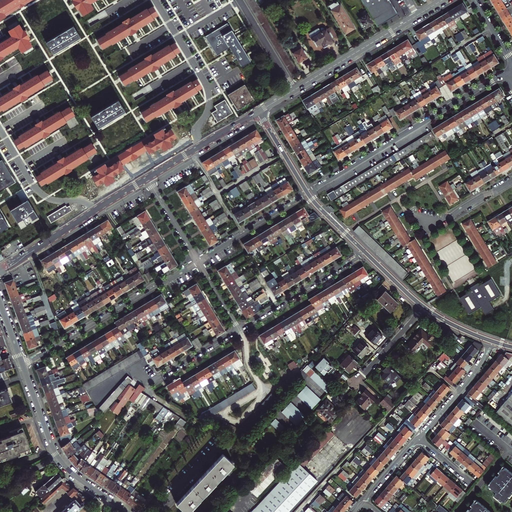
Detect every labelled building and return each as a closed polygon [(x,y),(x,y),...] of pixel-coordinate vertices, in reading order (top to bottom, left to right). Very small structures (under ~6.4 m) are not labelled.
[(3,0),(0,2),(0,18),(1,18),(12,10),(28,0),(3,0)] [(73,0),(78,8),(79,7),(82,12),(93,6),(90,1),(91,0),(73,0)] [(358,0),(374,27),(386,20),(395,14),(387,0),(358,0)] [(499,13),(511,4),(511,1),(509,3),(506,0),(505,0),(495,6),(497,9),(499,13)] [(346,13),(338,1),(329,7),(343,30),(347,28),(352,25),(345,14),(346,13)] [(460,17),(468,12),(467,9),(463,3),(460,6),(455,8),(460,17)] [(501,17),(503,19),(511,13),(511,4),(499,13),(501,17)] [(156,14),(152,6),(147,9),(146,8),(128,19),(127,18),(123,20),(124,22),(97,38),(98,39),(99,39),(102,45),(102,46),(103,48),(129,32),(130,33),(134,30),(134,29),(152,18),(151,16),(156,14)] [(454,20),(460,17),(455,8),(453,10),(449,12),(454,20)] [(368,25),(371,24),(365,14),(363,10),(358,13),(360,16),(356,19),(358,21),(356,22),(360,27),(361,26),(362,29),(368,25)] [(447,24),(454,20),(449,12),(446,14),(442,16),(447,24)] [(511,13),(503,19),(505,22),(507,26),(511,22),(511,13)] [(440,18),(436,20),(441,28),(447,24),(442,16),(440,18)] [(441,28),(436,20),(433,22),(429,24),(436,35),(437,37),(441,34),(443,38),(446,37),(443,31),(441,28)] [(227,22),(205,35),(216,54),(229,46),(241,66),(250,60),(227,22)] [(0,57),(3,56),(2,54),(29,38),(28,36),(27,37),(24,31),(24,30),(23,28),(22,28),(19,24),(8,30),(11,35),(0,42),(0,57)] [(429,38),(436,35),(429,24),(427,26),(426,26),(423,28),(429,38)] [(74,25),(47,42),(54,53),(81,37),(74,25)] [(330,26),(311,37),(316,44),(321,42),(323,46),(330,42),(333,41),(332,40),(337,38),(330,26)] [(423,45),(431,41),(429,38),(423,28),(420,30),(416,33),(420,41),(416,43),(423,54),(427,51),(423,45)] [(465,39),(461,32),(455,36),(459,43),(465,39)] [(416,52),(412,46),(409,40),(405,42),(401,45),(408,57),(416,52)] [(179,49),(174,42),(169,45),(168,44),(150,55),(149,54),(145,56),(146,58),(119,74),(120,75),(121,75),(125,81),(124,81),(125,84),(151,67),(152,69),(157,66),(156,65),(174,53),(174,52),(179,49)] [(401,60),(408,57),(401,45),(397,47),(394,49),(401,60)] [(489,52),(484,55),(492,67),(496,65),(499,63),(489,46),(487,48),(489,52)] [(309,58),(307,55),(305,51),(303,48),(294,53),(300,63),(304,61),(309,58)] [(402,61),(401,60),(394,49),(391,50),(388,52),(392,60),(395,64),(396,65),(402,61)] [(459,58),(465,67),(472,79),(476,77),(479,75),(472,64),(471,63),(467,65),(465,62),(466,61),(459,50),(456,53),(459,58)] [(386,64),(392,60),(388,52),(384,54),(381,56),(386,64)] [(453,62),(459,58),(456,53),(449,56),(453,62)] [(477,59),(478,60),(485,72),(488,70),(492,67),(484,55),(477,59)] [(379,68),(386,64),(381,56),(378,58),(375,60),(379,68)] [(384,76),(382,72),(379,68),(375,60),(371,62),(367,65),(372,72),(376,70),(378,74),(379,74),(382,78),(384,76)] [(478,60),(472,64),(479,75),(481,74),(485,72),(478,60)] [(472,79),(465,67),(458,71),(459,72),(466,83),(469,81),(472,79)] [(350,73),(354,81),(362,76),(357,68),(353,70),(350,73)] [(0,109),(3,108),(4,109),(22,97),(23,99),(27,96),(26,95),(52,78),(51,77),(51,78),(47,72),(48,71),(46,69),(20,85),(20,84),(15,87),(16,88),(0,97),(0,109)] [(466,83),(459,72),(454,75),(454,73),(451,75),(454,79),(459,87),(463,85),(466,83)] [(354,81),(350,73),(346,75),(343,77),(348,85),(354,81)] [(451,75),(444,80),(441,75),(437,78),(439,80),(442,87),(447,84),(452,92),(455,90),(459,87),(454,79),(451,75)] [(200,85),(196,77),(190,81),(189,79),(171,90),(171,88),(166,91),(167,92),(140,108),(142,111),(142,110),(148,119),(174,103),(174,104),(179,101),(178,100),(196,90),(195,88),(200,85)] [(347,91),(350,89),(348,85),(343,77),(340,79),(337,81),(342,89),(344,93),(347,97),(349,95),(347,91)] [(424,84),(427,88),(434,100),(438,98),(442,95),(438,89),(442,87),(439,80),(434,83),(435,83),(429,86),(427,82),(424,84)] [(342,89),(337,81),(333,83),(330,85),(335,93),(342,89)] [(245,82),(229,93),(238,108),(241,106),(242,107),(243,105),(244,104),(245,105),(246,103),(247,102),(248,103),(249,102),(255,98),(245,82)] [(339,99),(335,93),(330,85),(327,87),(324,88),(333,103),(339,99)] [(317,92),(322,100),(326,98),(330,105),(333,103),(324,88),(320,91),(317,92)] [(434,100),(427,88),(420,92),(427,104),(430,102),(434,100)] [(411,91),(414,96),(421,108),(425,105),(427,104),(420,92),(419,91),(416,93),(413,89),(411,91)] [(491,94),(496,102),(504,97),(499,89),(496,91),(491,94)] [(319,102),(322,100),(317,92),(314,94),(311,96),(316,104),(319,108),(321,112),(324,111),(321,107),(322,106),(319,102)] [(485,97),(493,110),(499,106),(496,102),(491,94),(488,96),(485,97)] [(308,109),(316,104),(311,96),(307,98),(303,101),(308,109)] [(421,108),(414,96),(411,98),(413,101),(410,103),(415,111),(418,110),(421,108)] [(401,97),(398,99),(401,103),(403,107),(408,115),(412,113),(415,111),(410,103),(407,99),(404,101),(401,97)] [(479,101),(486,114),(493,110),(485,97),(483,99),(482,100),(479,101)] [(120,99),(93,116),(100,128),(127,111),(120,99)] [(472,105),(480,117),(480,118),(482,118),(483,116),(486,114),(479,101),(476,103),(472,105)] [(15,138),(20,146),(25,143),(26,144),(44,132),(45,134),(49,131),(48,130),(75,114),(74,112),(73,113),(69,107),(70,106),(68,104),(43,120),(42,119),(37,122),(38,123),(20,134),(20,136),(15,138)] [(469,107),(466,109),(476,125),(478,123),(476,119),(480,117),(472,105),(469,107)] [(394,109),(389,111),(393,117),(397,114),(401,120),(405,117),(408,115),(403,107),(396,112),(394,109)] [(463,111),(460,113),(467,125),(471,123),(473,127),(476,125),(466,109),(463,111)] [(279,124),(282,129),(290,124),(293,122),(288,113),(277,121),(279,124)] [(453,117),(463,133),(466,131),(463,127),(467,125),(460,113),(456,115),(453,117)] [(378,115),(376,116),(378,120),(381,124),(386,132),(389,130),(393,127),(386,115),(381,119),(378,115)] [(449,119),(447,121),(454,133),(458,130),(460,134),(463,133),(453,117),(449,119)] [(361,130),(359,131),(366,144),(369,142),(373,140),(363,124),(360,120),(357,122),(359,125),(358,125),(361,130)] [(440,125),(450,141),(453,139),(450,135),(454,133),(447,121),(443,123),(440,125)] [(379,136),(374,128),(371,124),(368,126),(366,122),(363,124),(373,140),(376,138),(379,136)] [(492,132),(496,130),(492,122),(488,125),(492,132)] [(286,135),(294,130),(290,124),(282,129),(284,132),(286,135)] [(381,124),(374,128),(379,136),(382,134),(386,132),(381,124)] [(155,132),(94,169),(95,170),(94,171),(96,174),(94,175),(98,182),(104,178),(107,182),(114,178),(112,174),(124,167),(122,163),(148,147),(150,150),(162,144),(164,147),(172,142),(170,139),(175,136),(171,128),(169,129),(168,125),(166,127),(155,132)] [(347,127),(360,148),(363,146),(366,144),(359,131),(355,134),(350,125),(347,127)] [(447,142),(450,141),(440,125),(437,127),(436,128),(432,130),(437,137),(441,135),(444,140),(445,139),(447,142)] [(350,137),(346,139),(354,152),(356,150),(360,148),(347,127),(345,128),(350,137)] [(253,142),(261,138),(256,130),(252,132),(248,135),(253,142)] [(298,137),(294,130),(286,135),(287,138),(289,141),(298,137)] [(338,134),(336,136),(348,155),(351,153),(354,152),(346,139),(343,141),(338,134)] [(247,146),(253,142),(248,135),(245,137),(242,138),(247,146)] [(503,155),(511,167),(511,166),(511,155),(509,151),(504,142),(500,135),(496,137),(503,149),(504,149),(507,153),(503,155)] [(338,146),(333,149),(340,160),(344,158),(348,155),(336,136),(333,137),(338,146)] [(293,148),(301,143),(298,137),(289,141),(291,145),(293,148)] [(242,153),(248,149),(247,146),(242,138),(239,140),(236,142),(242,153)] [(39,174),(43,182),(48,179),(49,180),(67,168),(68,170),(72,167),(71,166),(98,150),(97,148),(96,149),(92,143),(93,142),(92,140),(66,156),(65,155),(61,158),(61,159),(43,170),(44,172),(39,174)] [(295,151),(297,154),(314,144),(312,141),(308,144),(306,140),(301,143),(293,148),(295,151)] [(236,157),(242,153),(236,142),(232,144),(229,146),(236,157)] [(314,144),(297,154),(299,158),(301,161),(313,153),(311,149),(316,146),(314,144)] [(258,145),(256,147),(258,151),(264,161),(268,159),(261,148),(261,149),(258,145)] [(226,148),(223,150),(230,161),(236,157),(229,146),(226,148)] [(255,152),(261,163),(264,161),(258,151),(256,147),(253,148),(256,152),(255,152)] [(217,154),(223,164),(224,165),(230,161),(223,150),(219,152),(217,154)] [(445,150),(437,155),(442,163),(444,162),(450,158),(445,150)] [(316,157),(313,153),(301,161),(303,163),(305,167),(321,157),(320,155),(316,157)] [(213,156),(210,158),(217,168),(223,164),(217,154),(213,156)] [(497,154),(494,155),(504,171),(507,169),(511,167),(503,155),(499,157),(497,154)] [(437,155),(428,160),(433,169),(440,164),(442,163),(437,155)] [(493,167),(498,175),(501,173),(504,171),(494,155),(492,157),(494,160),(494,161),(496,165),(493,167)] [(321,157),(305,167),(307,171),(310,175),(321,168),(318,164),(320,163),(319,162),(323,160),(321,157)] [(202,162),(210,175),(218,170),(217,168),(210,158),(206,160),(202,162)] [(0,160),(0,191),(17,181),(4,159),(0,160)] [(254,159),(248,162),(252,169),(258,165),(254,159)] [(426,173),(433,169),(428,160),(419,166),(425,174),(426,173)] [(242,166),(246,173),(252,169),(248,162),(242,166)] [(478,172),(485,183),(488,181),(491,179),(485,168),(484,167),(481,163),(479,164),(482,170),(478,172)] [(495,177),(498,175),(493,167),(491,164),(485,168),(491,179),(495,177)] [(423,175),(425,174),(419,166),(411,171),(414,176),(416,179),(423,175)] [(409,168),(400,173),(405,181),(407,181),(414,176),(411,171),(409,168)] [(471,174),(473,178),(479,187),(482,185),(485,183),(478,172),(477,171),(474,173),(471,174)] [(278,198),(273,190),(271,186),(267,188),(264,184),(265,184),(259,173),(255,175),(260,182),(262,186),(264,190),(267,194),(272,202),(275,200),(278,198)] [(400,173),(392,179),(397,187),(404,182),(405,181),(400,173)] [(201,177),(206,185),(207,184),(210,182),(205,175),(201,177)] [(284,178),(280,180),(277,176),(275,178),(277,182),(280,186),(284,194),(288,192),(292,189),(287,181),(286,182),(284,178)] [(227,185),(223,178),(222,177),(219,179),(223,187),(227,185)] [(277,188),(273,190),(278,198),(281,196),(284,194),(280,186),(277,182),(275,178),(273,179),(272,179),(275,183),(274,183),(277,188)] [(479,187),(473,178),(466,183),(471,192),(475,189),(479,187)] [(392,179),(383,184),(388,192),(390,191),(397,187),(392,179)] [(444,193),(445,195),(453,190),(447,181),(439,186),(444,193)] [(179,195),(182,199),(194,192),(190,184),(177,192),(179,195)] [(383,184),(375,189),(380,197),(387,193),(388,192),(383,184)] [(241,194),(236,186),(230,190),(230,191),(234,198),(241,194)] [(184,203),(186,206),(198,198),(205,194),(211,190),(209,187),(202,191),(203,192),(197,196),(194,192),(182,199),(184,203)] [(375,189),(366,194),(371,202),(373,201),(380,197),(375,189)] [(190,212),(198,207),(202,205),(200,201),(206,197),(207,198),(213,194),(211,190),(205,194),(198,198),(186,206),(188,210),(190,212)] [(327,194),(331,201),(338,197),(334,191),(333,190),(327,194)] [(450,204),(458,199),(453,190),(445,195),(446,197),(450,204)] [(267,194),(261,198),(265,206),(269,204),(272,202),(267,194)] [(366,194),(358,199),(363,207),(370,203),(371,202),(366,194)] [(254,202),(259,210),(262,208),(265,206),(261,198),(254,202)] [(26,199),(9,209),(20,227),(37,217),(26,199)] [(352,199),(348,202),(349,205),(354,213),(356,211),(363,207),(358,199),(354,202),(352,199)] [(253,214),(248,206),(245,201),(239,205),(242,209),(246,218),(250,215),(253,214)] [(259,210),(254,202),(248,206),(253,214),(256,212),(259,210)] [(345,218),(352,214),(354,213),(349,205),(340,210),(345,218)] [(65,212),(68,219),(80,213),(77,206),(65,212)] [(193,219),(202,214),(198,207),(190,212),(192,215),(193,219)] [(391,207),(381,212),(387,221),(396,216),(395,214),(391,207)] [(296,213),(301,221),(303,219),(308,216),(304,208),(300,210),(296,213)] [(243,220),(246,218),(242,209),(234,214),(238,222),(243,220)] [(510,225),(511,223),(511,214),(509,209),(505,212),(502,213),(507,221),(509,223),(510,225)] [(145,211),(133,218),(129,221),(130,223),(134,221),(138,226),(142,224),(150,219),(147,215),(145,211)] [(199,227),(201,231),(209,226),(219,220),(227,216),(225,212),(218,216),(218,217),(212,221),(210,217),(205,220),(197,225),(199,227)] [(303,225),(301,221),(296,213),(292,215),(289,217),(294,224),(297,229),(301,226),(303,230),(306,229),(303,225)] [(501,225),(507,221),(502,213),(499,215),(496,217),(501,225)] [(197,225),(205,220),(202,214),(193,219),(196,223),(197,225)] [(221,224),(229,219),(227,216),(219,220),(221,224)] [(392,230),(401,224),(397,217),(396,216),(387,221),(392,230)] [(294,224),(289,217),(286,218),(283,220),(288,228),(294,224)] [(501,225),(496,217),(492,219),(488,222),(493,230),(501,225)] [(151,222),(150,219),(142,224),(146,230),(153,225),(151,222)] [(104,222),(100,225),(105,233),(112,228),(108,220),(104,222)] [(290,233),(288,228),(283,220),(279,222),(277,224),(281,232),(284,236),(288,234),(290,238),(293,237),(290,233)] [(476,229),(471,220),(463,225),(467,232),(468,234),(476,229)] [(281,232),(277,224),(274,226),(270,228),(275,236),(281,232)] [(401,224),(392,230),(397,238),(407,233),(405,231),(401,224)] [(93,228),(98,237),(101,235),(103,238),(104,238),(107,242),(110,241),(105,233),(100,225),(97,227),(93,228)] [(153,225),(146,230),(141,233),(132,238),(133,241),(143,235),(145,239),(157,232),(156,229),(153,225)] [(120,226),(117,228),(122,236),(125,234),(120,226)] [(205,238),(213,233),(209,226),(201,231),(203,234),(205,238)] [(354,231),(357,234),(362,229),(359,226),(354,231)] [(97,243),(101,241),(98,237),(93,228),(91,230),(90,231),(87,232),(95,245),(98,251),(101,249),(97,243)] [(264,232),(269,240),(271,244),(278,240),(275,236),(270,228),(267,230),(264,232)] [(481,237),(476,229),(468,234),(469,235),(473,242),(481,237)] [(130,236),(132,238),(141,233),(139,230),(130,236)] [(81,236),(88,249),(92,246),(96,253),(98,251),(95,245),(87,232),(84,235),(81,236)] [(159,235),(157,232),(145,239),(138,243),(142,250),(145,248),(149,246),(161,238),(159,235)] [(269,240),(264,232),(261,234),(257,236),(262,244),(269,240)] [(218,241),(213,233),(205,238),(208,242),(210,246),(218,241)] [(397,238),(403,247),(406,245),(412,242),(408,235),(407,233),(397,238)] [(78,238),(74,240),(82,252),(86,260),(89,258),(84,251),(88,249),(81,236),(78,238)] [(265,254),(267,252),(265,248),(262,244),(257,236),(254,238),(251,240),(256,248),(259,252),(262,250),(265,254)] [(329,245),(328,245),(323,237),(320,239),(325,247),(333,260),(337,257),(341,255),(336,247),(331,250),(329,245)] [(487,246),(481,237),(473,242),(477,249),(478,251),(487,246)] [(161,238),(149,246),(153,252),(157,249),(165,244),(163,241),(161,238)] [(82,252),(74,240),(71,242),(68,244),(75,255),(75,256),(79,254),(84,261),(86,260),(82,252)] [(243,244),(248,252),(256,248),(251,240),(247,242),(243,244)] [(412,242),(406,245),(412,253),(420,248),(419,246),(415,240),(412,242)] [(65,246),(62,248),(69,260),(71,264),(73,266),(75,265),(72,258),(71,257),(75,255),(68,244),(65,246)] [(151,258),(153,260),(156,258),(169,251),(167,247),(165,244),(157,249),(159,252),(155,254),(155,255),(151,258)] [(487,246),(478,251),(479,252),(483,259),(492,254),(491,252),(487,246)] [(333,260),(325,247),(319,251),(319,252),(327,264),(330,262),(333,260)] [(55,252),(63,264),(66,261),(69,265),(71,264),(69,260),(62,248),(58,250),(55,252)] [(148,252),(145,248),(142,250),(136,253),(138,258),(148,252)] [(414,257),(417,262),(425,257),(421,250),(420,248),(412,253),(407,256),(405,258),(407,260),(409,259),(414,257)] [(169,251),(156,258),(158,260),(159,260),(163,258),(165,262),(173,257),(171,254),(169,251)] [(52,254),(49,256),(54,263),(56,268),(58,272),(61,270),(59,266),(63,264),(55,252),(52,254)] [(319,252),(313,255),(320,267),(324,265),(327,264),(319,252)] [(494,258),(492,254),(483,259),(488,266),(488,267),(489,268),(497,263),(497,262),(494,258)] [(320,267),(313,255),(307,259),(314,271),(317,269),(320,267)] [(41,260),(46,268),(54,263),(49,256),(45,258),(41,260)] [(311,273),(314,271),(307,259),(303,262),(300,256),(297,257),(298,259),(300,263),(303,267),(308,275),(311,273)] [(173,257),(165,262),(159,265),(164,273),(178,265),(175,261),(173,257)] [(417,262),(422,270),(430,265),(429,264),(425,257),(417,262)] [(222,279),(234,271),(231,266),(235,263),(234,261),(217,271),(220,276),(222,279)] [(422,270),(428,279),(436,274),(431,267),(430,265),(422,270)] [(136,267),(132,270),(128,272),(131,277),(139,272),(136,267)] [(295,283),(290,275),(287,271),(285,267),(283,268),(285,272),(281,274),(284,279),(288,287),(292,285),(295,283)] [(308,275),(303,267),(296,271),(301,279),(304,277),(308,275)] [(354,272),(362,284),(364,288),(367,286),(364,281),(369,278),(367,275),(362,267),(358,270),(354,272)] [(238,277),(234,271),(222,279),(224,282),(226,285),(238,277)] [(296,271),(290,275),(295,283),(298,281),(301,279),(296,271)] [(139,272),(131,277),(136,284),(140,282),(144,280),(139,272)] [(153,280),(148,272),(145,274),(150,282),(153,280)] [(355,288),(362,284),(354,272),(351,274),(348,276),(355,288)] [(277,283),(275,279),(274,277),(272,275),(271,273),(269,275),(271,278),(266,282),(274,295),(278,293),(282,291),(277,283)] [(230,291),(238,286),(242,284),(240,280),(245,277),(244,274),(243,274),(238,277),(226,285),(228,288),(230,291)] [(436,274),(428,279),(433,288),(441,283),(440,281),(436,274)] [(127,290),(129,288),(125,280),(122,276),(116,280),(123,292),(127,290)] [(355,288),(348,276),(345,278),(342,279),(349,292),(356,288),(355,288)] [(131,277),(125,280),(129,288),(133,287),(136,284),(131,277)] [(6,286),(7,291),(16,288),(13,279),(4,282),(6,286)] [(101,284),(103,288),(110,300),(114,298),(117,296),(109,284),(106,286),(101,279),(99,280),(101,284)] [(248,284),(250,288),(259,282),(257,279),(248,284)] [(286,289),(288,287),(284,279),(277,283),(282,291),(286,289)] [(339,281),(335,283),(341,293),(343,295),(349,292),(342,279),(339,281)] [(460,298),(469,314),(481,308),(486,315),(494,310),(489,302),(501,296),(491,279),(480,286),(478,283),(469,289),(471,291),(460,298)] [(109,284),(117,296),(120,294),(123,292),(116,280),(109,284)] [(259,282),(250,288),(252,291),(261,286),(259,282)] [(329,287),(335,297),(341,293),(335,283),(332,285),(329,287)] [(441,283),(433,288),(438,296),(446,291),(442,285),(441,283)] [(110,300),(103,288),(101,284),(98,285),(100,289),(97,291),(99,296),(104,304),(107,302),(110,300)] [(189,299),(190,298),(201,292),(199,288),(196,284),(184,291),(189,299)] [(232,295),(234,298),(245,291),(246,290),(244,287),(240,290),(238,286),(230,291),(232,295)] [(330,303),(336,299),(335,297),(329,287),(326,289),(323,291),(327,299),(330,303)] [(19,295),(16,288),(7,291),(9,295),(10,298),(19,295)] [(84,299),(91,311),(94,310),(98,308),(93,300),(90,295),(88,291),(85,293),(88,297),(84,299)] [(238,304),(249,297),(245,291),(234,298),(236,301),(238,304)] [(327,299),(323,291),(320,293),(316,295),(321,303),(324,307),(327,306),(324,301),(327,299)] [(390,312),(398,304),(391,297),(384,291),(376,299),(390,312)] [(191,303),(185,306),(187,309),(193,305),(205,298),(203,295),(201,292),(190,298),(192,302),(191,303)] [(239,307),(241,310),(254,303),(257,301),(260,299),(267,295),(265,292),(259,296),(252,301),(250,297),(249,297),(238,304),(239,307)] [(24,293),(19,295),(10,298),(11,301),(12,302),(13,305),(21,302),(26,300),(24,293)] [(57,298),(54,294),(48,297),(50,302),(57,298)] [(157,297),(153,299),(160,311),(165,308),(168,312),(171,310),(168,306),(161,294),(157,297)] [(262,309),(260,305),(269,300),(271,303),(273,302),(271,299),(269,300),(267,295),(260,299),(257,301),(254,303),(241,310),(244,314),(246,318),(262,309)] [(324,307),(321,303),(316,295),(312,297),(309,300),(311,304),(316,312),(324,307)] [(99,296),(93,300),(98,308),(101,305),(104,304),(99,296)] [(75,299),(77,303),(85,315),(88,313),(91,311),(84,299),(80,301),(78,297),(75,299)] [(207,301),(205,298),(193,305),(196,312),(209,304),(207,301)] [(74,311),(78,319),(82,317),(85,315),(77,303),(75,299),(72,301),(75,305),(71,307),(74,311)] [(160,311),(153,299),(150,301),(146,303),(151,311),(154,315),(160,311)] [(15,312),(24,309),(21,302),(13,305),(14,308),(14,309),(15,312)] [(154,315),(151,311),(146,303),(143,305),(140,307),(145,315),(148,313),(151,317),(152,317),(157,326),(159,324),(154,315)] [(209,304),(196,312),(199,315),(192,320),(194,322),(196,320),(200,318),(204,316),(213,311),(211,308),(209,304)] [(316,312),(311,304),(310,305),(308,305),(305,308),(310,316),(316,312)] [(31,314),(36,312),(45,309),(43,305),(34,308),(35,310),(30,311),(31,314)] [(145,315),(140,307),(137,309),(134,311),(139,319),(141,323),(144,327),(146,325),(144,321),(147,319),(145,315)] [(303,319),(310,316),(305,308),(302,310),(300,310),(298,312),(303,319)] [(17,316),(18,319),(27,316),(24,309),(15,312),(16,315),(17,316)] [(20,326),(34,321),(32,317),(37,315),(37,316),(46,313),(45,309),(36,312),(31,314),(27,316),(18,319),(19,323),(20,326)] [(60,320),(59,320),(64,328),(68,326),(72,323),(67,315),(65,311),(57,315),(60,320)] [(74,311),(67,315),(72,323),(76,321),(78,319),(74,311)] [(127,315),(132,322),(139,319),(134,311),(130,313),(127,315)] [(214,314),(213,311),(204,316),(206,318),(208,322),(216,317),(214,314)] [(300,328),(306,324),(303,319),(298,312),(297,313),(295,313),(292,315),(300,328)] [(121,318),(126,326),(132,322),(127,315),(125,316),(121,318)] [(302,332),(300,328),(292,315),(289,318),(288,318),(286,319),(293,331),(293,332),(297,329),(300,333),(302,332)] [(216,317),(208,322),(212,328),(220,323),(218,320),(216,317)] [(115,322),(117,327),(122,334),(126,332),(128,336),(131,334),(128,331),(128,330),(126,326),(121,318),(118,320),(115,322)] [(22,330),(23,333),(37,328),(41,326),(50,323),(48,319),(39,322),(40,323),(35,325),(34,321),(20,326),(22,330)] [(289,333),(293,331),(286,319),(284,320),(283,321),(279,323),(284,331),(286,335),(289,333)] [(55,321),(50,323),(52,330),(58,328),(55,321)] [(222,327),(220,323),(212,328),(217,336),(225,331),(222,327)] [(284,331),(279,323),(276,325),(275,326),(273,327),(278,335),(284,331)] [(358,333),(352,328),(348,325),(345,328),(355,336),(358,333)] [(355,325),(352,328),(358,333),(360,331),(355,325)] [(24,336),(26,340),(34,337),(39,335),(38,331),(42,329),(41,326),(37,328),(23,333),(24,336)] [(125,339),(122,334),(117,327),(114,328),(111,331),(118,343),(119,343),(121,347),(123,345),(121,341),(125,339)] [(271,339),(278,335),(273,327),(271,328),(270,329),(267,331),(271,339)] [(374,327),(365,336),(373,344),(378,339),(382,335),(374,327)] [(444,327),(440,330),(445,335),(450,330),(444,327)] [(420,329),(411,339),(410,340),(406,345),(413,352),(422,342),(428,347),(433,342),(432,341),(437,336),(430,330),(427,334),(425,335),(422,332),(423,331),(423,330),(421,329),(420,329)] [(119,343),(118,343),(111,331),(107,333),(104,334),(109,342),(112,341),(115,345),(119,343)] [(174,340),(170,342),(178,354),(181,353),(184,350),(179,343),(177,338),(173,332),(172,331),(170,332),(174,340)] [(273,342),(271,339),(267,331),(262,334),(259,336),(265,347),(273,342)] [(184,333),(179,337),(177,338),(179,343),(187,338),(184,333)] [(98,338),(105,350),(112,346),(109,342),(104,334),(102,336),(98,338)] [(29,349),(38,346),(36,342),(34,337),(26,340),(27,344),(29,349)] [(198,348),(202,345),(197,337),(194,340),(198,348)] [(108,355),(105,350),(98,338),(95,340),(92,342),(99,355),(103,352),(105,356),(108,355)] [(179,343),(184,350),(188,348),(192,346),(187,338),(179,343)] [(361,341),(353,350),(361,358),(364,354),(369,349),(361,341)] [(482,345),(474,341),(471,344),(466,351),(472,356),(476,352),(482,345)] [(85,346),(93,358),(99,355),(92,342),(89,344),(85,346)] [(165,348),(172,358),(175,356),(178,354),(170,342),(164,346),(165,348)] [(137,345),(140,350),(144,356),(148,354),(141,343),(137,345)] [(79,350),(84,358),(87,362),(90,360),(93,364),(95,362),(93,358),(85,346),(82,348),(79,350)] [(165,348),(159,352),(165,362),(168,360),(172,358),(165,348)] [(84,358),(79,350),(76,352),(73,354),(77,361),(84,358)] [(153,358),(152,359),(154,361),(155,364),(157,367),(161,364),(165,362),(159,352),(158,350),(151,354),(153,358)] [(231,353),(227,355),(234,368),(238,374),(238,375),(241,373),(238,368),(237,366),(242,363),(234,351),(231,353)] [(472,356),(466,351),(461,357),(467,362),(470,359),(472,356)] [(447,360),(450,357),(444,352),(438,359),(441,361),(441,362),(445,358),(447,360)] [(499,358),(496,361),(503,367),(505,369),(508,366),(510,367),(511,364),(511,362),(509,360),(511,356),(511,353),(507,352),(504,355),(502,354),(499,358)] [(71,365),(77,361),(73,354),(69,356),(66,358),(71,365)] [(220,359),(227,370),(230,368),(231,370),(232,370),(235,375),(236,375),(238,374),(234,368),(227,355),(223,357),(220,359)] [(348,355),(340,364),(348,372),(352,367),(357,362),(348,355)] [(8,357),(0,360),(0,371),(12,367),(10,361),(8,357)] [(328,369),(331,366),(326,361),(327,360),(323,357),(315,367),(323,374),(328,369)] [(464,365),(467,362),(461,357),(455,363),(462,368),(464,365)] [(39,378),(53,373),(58,372),(57,368),(52,370),(51,369),(47,358),(43,360),(45,366),(36,370),(38,374),(39,378)] [(228,372),(227,370),(220,359),(217,361),(214,363),(221,375),(224,379),(226,378),(224,374),(228,372)] [(74,370),(78,367),(80,366),(77,361),(71,365),(74,370)] [(294,361),(288,365),(291,371),(297,367),(294,361)] [(441,361),(436,367),(439,370),(442,366),(444,368),(446,365),(441,362),(441,361)] [(498,373),(503,367),(496,361),(493,364),(491,367),(498,373)] [(221,375),(214,363),(211,365),(207,367),(215,379),(219,377),(222,382),(224,381),(224,379),(221,375)] [(462,368),(455,363),(450,369),(453,371),(459,377),(462,374),(465,370),(462,368)] [(302,370),(310,377),(312,379),(327,393),(332,388),(307,365),(302,370)] [(390,385),(394,380),(398,375),(387,365),(383,370),(385,372),(383,374),(381,376),(390,385)] [(215,379),(207,367),(205,369),(201,371),(208,383),(212,389),(215,388),(211,381),(215,379)] [(492,380),(498,373),(491,367),(488,370),(485,373),(492,380)] [(195,375),(202,387),(206,385),(208,389),(211,393),(213,391),(212,389),(208,383),(201,371),(198,373),(195,375)] [(459,377),(453,371),(448,377),(446,376),(444,378),(452,385),(454,382),(454,383),(456,380),(459,377)] [(41,382),(42,385),(60,379),(59,376),(55,377),(53,373),(39,378),(41,382)] [(483,377),(480,380),(487,386),(490,383),(493,386),(496,383),(492,380),(485,373),(483,377)] [(198,389),(202,387),(195,375),(192,376),(188,379),(196,391),(198,395),(199,396),(202,395),(198,389)] [(64,377),(60,379),(42,385),(43,389),(44,390),(45,392),(58,387),(57,384),(66,381),(64,377)] [(176,380),(173,382),(178,390),(180,394),(184,401),(187,400),(186,397),(183,393),(187,390),(182,382),(179,378),(176,380)] [(196,391),(188,379),(185,381),(182,382),(187,390),(189,395),(193,392),(196,396),(198,395),(196,391)] [(481,393),(487,386),(480,380),(477,383),(474,386),(481,393)] [(178,390),(173,382),(169,384),(166,386),(171,394),(175,392),(178,396),(180,400),(183,403),(184,401),(180,394),(178,390)] [(439,383),(434,389),(442,396),(446,392),(449,388),(443,382),(441,385),(439,383)] [(110,410),(118,415),(135,389),(128,385),(117,398),(120,400),(118,403),(116,401),(110,410)] [(132,398),(135,400),(141,392),(144,388),(140,385),(135,392),(135,393),(132,398)] [(321,400),(308,388),(306,386),(297,396),(299,398),(311,410),(316,405),(321,400)] [(476,399),(481,393),(474,386),(470,391),(466,396),(475,404),(482,410),(484,408),(485,407),(476,399)] [(46,396),(47,399),(61,394),(65,393),(64,390),(60,391),(58,387),(45,392),(46,396)] [(0,405),(12,401),(8,388),(0,391),(0,405)] [(428,395),(431,397),(437,403),(439,400),(442,396),(434,389),(428,395)] [(365,390),(362,394),(363,395),(360,397),(356,402),(364,409),(371,402),(372,403),(375,399),(365,390)] [(135,401),(140,405),(146,396),(141,392),(135,400),(135,401)] [(493,392),(487,398),(490,401),(496,394),(494,392),(493,392)] [(58,403),(63,401),(62,397),(66,396),(65,393),(61,394),(47,399),(49,403),(50,406),(58,403)] [(80,395),(82,402),(90,400),(86,393),(80,395)] [(415,404),(420,399),(414,393),(409,399),(414,404),(415,404)] [(511,394),(497,412),(511,425),(511,394)] [(383,399),(392,407),(395,404),(386,395),(383,399)] [(146,396),(140,405),(139,406),(144,409),(147,405),(152,399),(146,396)] [(475,404),(466,396),(461,402),(457,406),(465,412),(467,414),(475,404)] [(425,403),(432,409),(434,405),(437,403),(431,397),(425,403)] [(147,405),(153,409),(157,403),(152,399),(147,405)] [(379,403),(388,411),(390,409),(392,407),(383,399),(379,403)] [(408,399),(403,405),(409,410),(414,404),(409,399),(408,399)] [(339,413),(334,408),(331,406),(333,405),(327,400),(318,410),(331,421),(339,413)] [(305,416),(298,409),(295,407),(291,402),(281,412),(294,424),(296,426),(305,416)] [(60,407),(58,403),(50,406),(51,410),(52,413),(65,409),(64,405),(60,407)] [(163,407),(157,403),(153,409),(158,413),(163,407)] [(425,403),(420,409),(426,415),(429,412),(432,409),(425,403)] [(87,409),(89,416),(100,412),(97,409),(94,406),(87,409)] [(465,412),(457,406),(454,409),(452,412),(459,418),(465,412)] [(163,407),(158,413),(154,419),(160,422),(164,418),(169,410),(163,407)] [(413,414),(415,415),(421,421),(424,418),(426,415),(420,409),(418,407),(413,413),(413,414)] [(66,408),(65,409),(52,413),(54,417),(55,420),(68,415),(67,411),(66,408)] [(170,420),(175,414),(172,412),(169,410),(164,418),(169,421),(170,420)] [(207,410),(201,414),(207,418),(211,416),(207,410)] [(446,419),(456,427),(462,421),(459,418),(452,412),(449,415),(446,419)] [(180,418),(175,414),(170,420),(176,424),(180,418)] [(201,414),(199,419),(206,422),(206,421),(207,418),(201,414)] [(56,424),(57,427),(71,422),(68,415),(55,420),(56,423),(56,424)] [(421,421),(415,415),(410,421),(408,420),(407,419),(405,421),(414,429),(418,425),(421,421)] [(176,424),(175,425),(181,429),(186,422),(180,418),(176,424)] [(290,433),(283,426),(280,424),(275,419),(271,424),(273,426),(286,438),(290,433)] [(450,433),(456,427),(446,419),(443,422),(441,425),(444,428),(450,433)] [(61,436),(65,434),(69,433),(68,428),(72,427),(72,425),(76,424),(75,421),(71,422),(57,427),(59,431),(61,436)] [(405,421),(403,424),(405,426),(402,429),(400,427),(397,430),(399,432),(406,438),(410,434),(414,429),(405,421)] [(18,456),(19,456),(24,454),(31,452),(26,439),(22,427),(9,431),(10,436),(0,439),(0,461),(17,455),(18,456)] [(450,433),(444,428),(441,431),(438,434),(445,440),(451,434),(450,433)] [(328,429),(298,462),(303,468),(334,435),(328,429)] [(384,437),(378,432),(376,435),(382,440),(384,437)] [(393,439),(400,445),(403,442),(406,438),(399,432),(393,439)] [(448,443),(445,440),(438,434),(435,438),(432,441),(439,447),(442,444),(446,446),(444,448),(447,450),(451,446),(448,443)] [(382,440),(376,435),(373,438),(379,443),(382,440)] [(63,451),(71,445),(74,443),(77,440),(74,437),(72,439),(68,442),(63,446),(61,447),(62,449),(63,451)] [(400,445),(393,439),(388,445),(395,451),(398,448),(400,445)] [(452,454),(456,458),(465,448),(456,441),(453,444),(451,446),(447,450),(452,454)] [(65,454),(68,458),(76,451),(74,448),(76,446),(77,447),(80,444),(78,442),(75,444),(74,443),(71,445),(63,451),(65,454)] [(480,443),(477,446),(483,451),(485,449),(486,449),(480,443)] [(72,462),(75,466),(88,449),(84,444),(76,451),(68,458),(72,462)] [(373,450),(367,444),(364,448),(371,453),(373,450)] [(382,452),(389,458),(392,454),(395,451),(388,445),(386,448),(382,452)] [(368,457),(371,453),(364,448),(361,451),(368,457)] [(468,456),(471,454),(465,448),(456,458),(459,460),(462,463),(468,456)] [(77,468),(79,470),(91,454),(92,452),(88,449),(75,466),(77,468)] [(377,458),(384,464),(387,461),(389,458),(382,452),(377,458)] [(420,455),(417,459),(424,465),(430,458),(423,452),(420,455)] [(483,464),(477,459),(475,461),(468,469),(474,473),(479,477),(497,457),(492,453),(483,464)] [(82,472),(84,473),(94,459),(95,457),(91,454),(79,470),(82,472)] [(86,475),(88,477),(91,473),(92,473),(95,469),(99,463),(104,456),(101,454),(97,461),(94,459),(84,473),(86,475)] [(230,461),(223,454),(214,463),(200,478),(188,491),(176,503),(185,511),(187,511),(233,464),(232,462),(232,461),(231,460),(230,461)] [(358,465),(361,462),(355,456),(352,460),(358,465)] [(475,461),(468,456),(462,463),(465,466),(468,469),(475,461)] [(285,467),(275,458),(248,487),(257,496),(285,467)] [(384,464),(377,458),(371,465),(378,471),(381,468),(384,464)] [(424,465),(417,459),(414,462),(411,465),(421,473),(426,467),(424,465)] [(298,462),(250,511),(287,511),(317,481),(303,468),(298,462)] [(91,478),(94,480),(100,472),(102,468),(104,466),(99,463),(95,469),(92,473),(91,473),(88,477),(91,478)] [(371,465),(365,471),(372,478),(375,474),(378,471),(371,465)] [(421,473),(411,465),(409,468),(406,472),(415,480),(421,473)] [(431,475),(438,481),(444,474),(439,469),(434,465),(430,470),(428,472),(429,473),(426,476),(428,478),(429,477),(431,475)] [(105,476),(105,475),(101,480),(102,480),(99,484),(102,486),(104,487),(112,477),(109,474),(111,471),(111,472),(115,467),(112,466),(108,472),(107,473),(105,476)] [(372,478),(365,471),(363,469),(360,472),(363,474),(360,478),(367,484),(370,481),(372,478)] [(511,475),(504,469),(503,471),(501,470),(501,471),(499,473),(499,474),(500,475),(497,478),(496,477),(488,486),(492,489),(491,490),(492,490),(497,494),(494,497),(497,501),(498,499),(502,502),(504,504),(511,496),(511,495),(510,494),(511,492),(511,475)] [(101,480),(105,475),(105,476),(107,473),(108,472),(105,470),(102,474),(100,472),(94,480),(97,482),(99,484),(102,480),(101,480)] [(343,470),(341,473),(347,478),(349,475),(343,470)] [(410,486),(415,480),(406,472),(403,475),(400,478),(405,482),(407,484),(410,486)] [(35,491),(40,497),(61,478),(57,474),(56,473),(44,483),(43,482),(40,483),(38,486),(39,487),(35,491)] [(344,481),(347,478),(341,473),(338,475),(344,481)] [(107,489),(109,491),(112,487),(113,488),(116,483),(115,483),(120,476),(119,474),(115,479),(112,477),(104,487),(107,489)] [(444,486),(450,479),(447,477),(444,474),(438,481),(444,486)] [(351,482),(354,484),(361,490),(364,487),(367,484),(360,478),(357,475),(351,482)] [(112,487),(109,491),(112,493),(115,494),(123,483),(120,481),(123,477),(120,476),(115,483),(116,483),(113,488),(112,487)] [(395,479),(392,482),(399,488),(404,483),(405,482),(400,478),(397,476),(395,479)] [(61,488),(67,493),(71,496),(74,499),(61,511),(77,511),(82,506),(88,500),(75,490),(64,481),(65,480),(65,479),(65,478),(64,478),(62,478),(62,479),(62,480),(61,479),(39,500),(43,505),(61,488)] [(454,482),(450,479),(444,486),(451,492),(457,485),(454,482)] [(125,485),(123,483),(115,494),(117,496),(120,498),(123,495),(122,494),(129,485),(131,483),(128,481),(125,485)] [(399,488),(392,482),(389,485),(386,489),(393,495),(399,488)] [(361,490),(354,484),(348,491),(355,497),(358,494),(361,490)] [(125,502),(131,494),(133,491),(134,489),(129,485),(122,494),(123,495),(120,498),(123,500),(125,502)] [(329,485),(325,489),(331,493),(334,489),(329,485)] [(458,503),(466,493),(461,489),(457,485),(451,492),(457,498),(455,500),(458,503)] [(329,497),(331,494),(331,493),(325,489),(323,492),(329,497)] [(383,492),(380,495),(388,502),(393,495),(386,489),(383,492)] [(131,494),(144,503),(146,500),(133,491),(131,494)] [(449,494),(448,494),(455,500),(457,498),(451,492),(449,494)] [(337,499),(340,501),(347,507),(350,504),(352,501),(343,493),(337,499)] [(144,503),(131,494),(125,502),(133,507),(137,510),(139,507),(141,508),(144,503)] [(320,494),(314,500),(320,505),(325,499),(320,494)] [(385,511),(391,504),(388,502),(380,495),(377,499),(375,502),(385,511)] [(347,507),(340,501),(335,507),(340,511),(342,511),(345,510),(347,507)] [(430,504),(436,509),(437,508),(438,506),(432,501),(430,504)] [(492,511),(479,501),(477,503),(476,502),(475,502),(473,505),(474,506),(471,509),(470,508),(470,509),(467,511),(492,511)]
